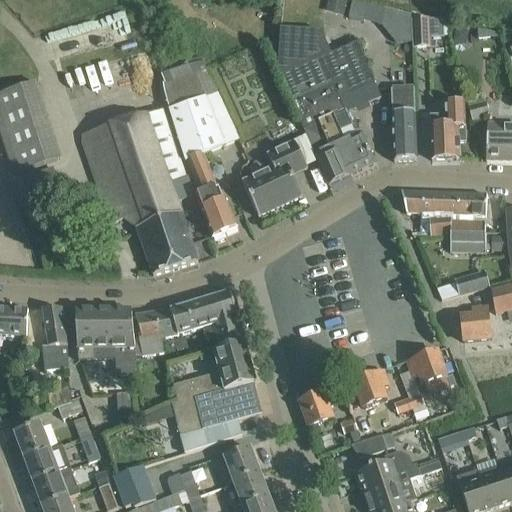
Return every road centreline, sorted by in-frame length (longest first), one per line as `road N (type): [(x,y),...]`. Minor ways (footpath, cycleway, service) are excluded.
road 1 (unclassified): [(248,264),(387,180),(511,184)]
road 2 (residential): [(317,511),(248,264)]
road 3 (unclassified): [(0,291),(148,295),(248,264)]
